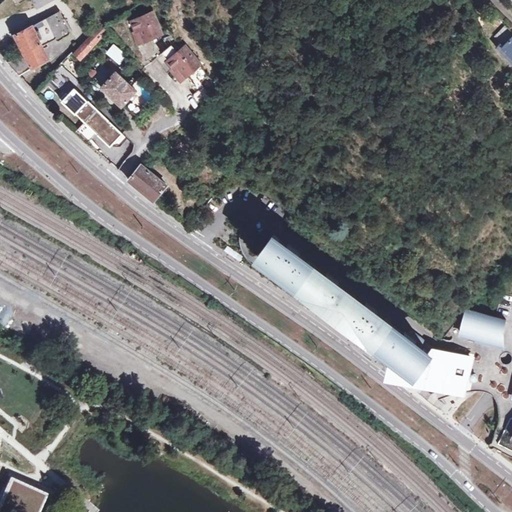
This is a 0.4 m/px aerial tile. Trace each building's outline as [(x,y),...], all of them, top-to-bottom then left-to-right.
[(181,0),(172,0),(172,10),(181,10),(181,0)] [(133,18),(137,29),(141,27),(146,39),(150,37),(154,39),(156,35),(162,32),(153,10),(147,13),(143,11),(141,15),(133,18)] [(23,54),(8,62),(20,76),(49,59),(41,45),(56,36),(58,39),(70,32),(59,11),(16,34),(15,31),(11,33),(23,54)] [(511,28),(507,23),(493,37),(499,44),(496,47),(511,63),(511,28)] [(81,59),(107,32),(102,26),(75,54),(81,59)] [(141,27),(137,29),(135,30),(140,42),(146,39),(141,27)] [(172,44),(178,41),(174,31),(163,36),(167,46),(170,45),(172,44)] [(163,51),(169,58),(176,53),(176,49),(172,44),(170,45),(163,51)] [(121,60),(126,55),(115,45),(110,50),(121,60)] [(195,67),(201,62),(186,45),(181,49),(176,49),(176,53),(169,58),(175,66),(173,68),(182,78),(192,70),(195,71),(195,67)] [(124,104),(126,102),(138,89),(133,84),(119,70),(104,86),(124,104)] [(138,89),(126,102),(138,114),(149,102),(148,101),(137,83),(136,82),(133,84),(138,89)] [(200,101),(211,92),(205,85),(194,93),(200,101)] [(68,92),(61,99),(86,122),(99,109),(76,87),(69,94),(68,92)] [(125,133),(99,109),(86,122),(80,129),(92,140),(98,133),(112,146),(125,133)] [(179,158),(176,154),(170,158),(177,168),(182,165),(179,158)] [(129,178),(154,199),(166,184),(143,162),(129,178)] [(314,265),(275,235),(260,255),(299,285),(314,265)] [(314,265),(299,285),(338,314),(353,294),(314,265)] [(353,294),(338,314),(377,343),(392,323),(353,294)] [(506,322),(465,312),(460,334),(478,338),(478,337),(497,342),(502,333),(503,334),(506,322)] [(393,355),(416,372),(426,359),(432,349),(423,347),(392,323),(377,343),(393,355)] [(497,342),(478,337),(478,338),(501,344),(503,334),(502,333),(497,342)] [(413,375),(411,378),(457,389),(457,391),(458,392),(459,393),(460,393),(461,393),(462,393),(463,392),(464,391),(464,390),(464,389),(464,388),(462,387),(465,373),(470,358),(432,349),(426,359),(416,372),(413,375)] [(393,355),(392,359),(413,375),(416,372),(393,355)] [(413,375),(392,359),(389,373),(411,378),(413,375)] [(12,478),(0,503),(0,511),(39,511),(48,495),(12,478)]
